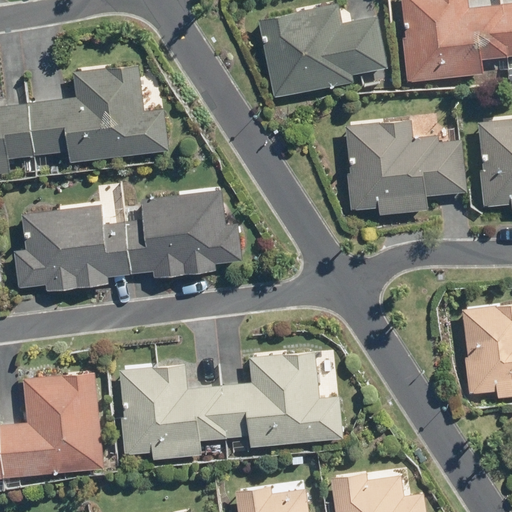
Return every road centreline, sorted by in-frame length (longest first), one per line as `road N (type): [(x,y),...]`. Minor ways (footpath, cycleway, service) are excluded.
road 1 (residential): [(0,328),(344,284)]
road 2 (residential): [(152,0),(344,284)]
road 3 (residential): [(344,284),(490,511)]
road 4 (residential): [(511,254),(398,254),(344,284)]
